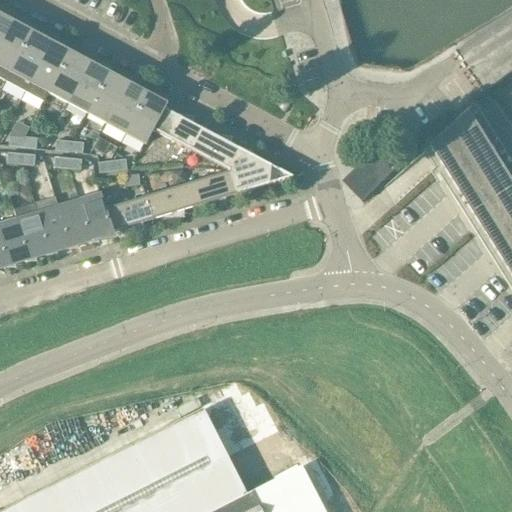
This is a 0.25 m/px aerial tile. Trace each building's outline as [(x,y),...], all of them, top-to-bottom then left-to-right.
[(0,45),(9,29),(0,23),(0,45)] [(0,80),(4,83),(30,35),(17,33),(9,29),(0,45),(0,80)] [(24,93),(47,49),(38,44),(30,35),(4,83),(24,93)] [(43,103),(48,95),(68,56),(56,54),(47,49),(24,93),(43,103)] [(67,105),(86,70),(77,65),(68,56),(48,95),(67,105)] [(86,115),(106,76),(94,74),(86,70),(67,105),(86,115)] [(105,125),(124,90),(115,85),(106,76),(86,115),(105,125)] [(124,135),(144,97),(132,95),(124,90),(105,125),(124,135)] [(143,146),(162,111),(153,106),(144,97),(124,135),(143,146)] [(511,162),(476,105),(469,112),(469,111),(463,116),(430,146),(424,152),(430,161),(435,169),(430,173),(431,174),(433,178),(436,176),(438,175),(511,291),(511,162)] [(189,152),(200,131),(191,126),(183,117),(171,115),(162,111),(143,146),(144,146),(152,132),(189,152)] [(227,173),(238,151),(229,146),(221,138),(210,136),(200,131),(189,152),(226,172),(225,172),(227,173)] [(21,149),(22,139),(8,137),(7,148),(21,149)] [(34,151),(35,140),(22,139),(21,149),(34,151)] [(67,154),(68,143),(55,142),(54,153),(67,154)] [(81,155),(82,145),(68,143),(67,154),(81,155)] [(290,179),(238,151),(227,173),(234,196),(290,179)] [(361,203),(394,171),(375,151),(347,178),(342,183),(361,203)] [(19,166),(20,155),(7,154),(5,165),(19,166)] [(33,167),(34,157),(20,155),(19,166),(33,167)] [(66,171),(67,160),(53,159),(52,169),(66,171)] [(79,172),(80,161),(67,160),(66,171),(79,172)] [(125,172),(124,161),(110,163),(112,173),(125,172)] [(112,173),(110,163),(97,164),(98,175),(112,173)] [(234,196),(227,173),(225,172),(226,173),(186,186),(193,209),(203,206),(214,206),(224,199),(234,196)] [(193,209),(186,186),(144,198),(151,221),(161,218),(173,219),(182,212),(193,209)] [(111,238),(98,195),(77,202),(90,244),(92,244),(92,243),(91,243),(90,240),(98,237),(111,238)] [(151,221),(144,198),(104,211),(99,195),(98,195),(111,238),(113,238),(113,237),(112,237),(111,233),(120,231),(132,231),(141,224),(151,221)] [(69,251),(57,208),(54,199),(33,205),(36,214),(49,257),(51,257),(51,256),(50,256),(49,252),(57,250),(69,251)] [(90,244),(77,202),(57,208),(69,251),(71,251),(71,249),(70,249),(69,246),(78,244),(90,244)] [(33,205),(12,211),(15,221),(28,263),(30,263),(30,262),(29,262),(28,259),(36,256),(49,257),(36,214),(33,205)] [(28,263),(15,221),(0,225),(0,244),(7,269),(9,269),(9,268),(8,268),(7,265),(16,262),(28,263)] [(201,412),(1,511),(258,511),(249,494),(244,497),(201,412)]
